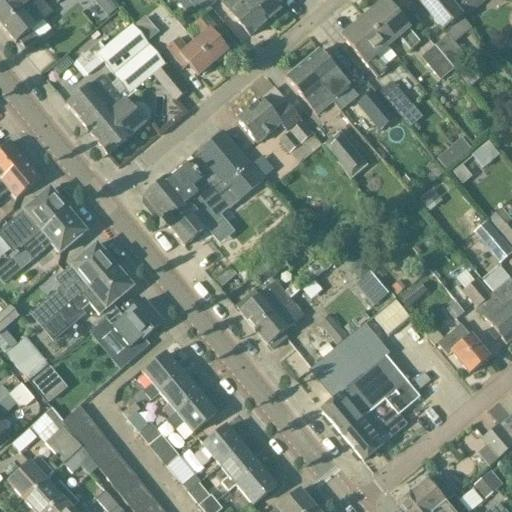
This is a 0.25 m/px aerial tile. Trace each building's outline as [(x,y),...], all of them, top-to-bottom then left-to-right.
[(0,0),(0,26),(1,28),(33,0),(0,0)] [(51,14),(38,0),(33,0),(1,28),(15,45),(18,42),(26,52),(38,41),(30,32),(51,14)] [(174,0),(189,16),(194,10),(202,19),(193,26),(203,37),(195,44),(212,65),(216,62),(218,64),(225,58),(223,56),(228,52),(219,42),(224,37),(206,17),(212,11),(202,0),(174,0)] [(203,0),(211,9),(219,3),(218,1),(219,0),(203,0)] [(221,0),(219,2),(249,38),(267,24),(246,0),(221,0)] [(246,0),(267,24),(284,10),(278,2),(280,0),(246,0)] [(415,0),(443,33),(461,18),(456,12),(445,0),(415,0)] [(445,0),(456,12),(470,0),(487,0),(488,1),(489,0),(445,0)] [(419,44),(408,31),(384,1),(362,19),(387,49),(398,39),(409,53),(419,44)] [(152,40),(160,34),(147,17),(139,23),(152,40)] [(387,49),(362,19),(341,37),(365,67),(377,81),(387,72),(375,58),(387,49)] [(117,81),(111,85),(104,76),(67,107),(88,132),(125,101),(124,101),(152,77),(153,77),(167,66),(133,25),(104,49),(99,43),(76,63),(88,77),(103,65),(117,81)] [(434,48),(453,71),(467,60),(454,44),(446,37),(434,47),(434,48)] [(195,44),(188,50),(178,39),(165,50),(182,71),(188,66),(197,77),(202,74),(203,76),(211,70),(209,68),(212,65),(195,44)] [(440,82),(453,71),(434,48),(421,59),(440,82)] [(319,52),(302,66),(333,103),(350,89),(319,52)] [(188,92),(167,66),(153,77),(174,103),(188,92)] [(333,103),(302,66),(286,81),(317,117),(333,103)] [(411,106),(392,84),(378,95),(397,118),(411,106)] [(259,103),(248,112),(245,109),(242,109),(236,114),(236,117),(238,120),(237,121),(257,146),(280,127),(286,134),(301,121),(274,89),(259,102),(259,103)] [(366,93),(358,99),(373,117),(381,110),(366,93)] [(125,101),(88,132),(108,157),(145,126),(150,122),(151,114),(144,106),(136,105),(131,109),(125,101)] [(511,116),(511,101),(497,113),(504,123),(511,116)] [(313,136),(303,123),(279,143),(289,156),(313,136)] [(223,133),(180,167),(142,198),(163,223),(200,192),(201,193),(207,188),(217,199),(253,169),(223,133)] [(368,167),(339,134),(322,148),(350,182),(368,167)] [(447,168),(471,147),(463,138),(439,158),(447,168)] [(9,144),(0,152),(0,184),(2,183),(25,162),(9,144)] [(0,184),(0,200),(3,198),(0,194),(7,188),(18,201),(41,181),(25,162),(2,183),(0,184)] [(265,182),(263,180),(253,169),(217,199),(229,212),(265,182)] [(21,216),(0,233),(0,244),(12,259),(42,234),(68,213),(48,189),(19,214),(21,216)] [(200,192),(163,223),(184,248),(221,217),(201,193),(200,192)] [(511,222),(501,210),(488,221),(511,249),(511,222)] [(42,234),(12,259),(22,270),(46,250),(47,251),(52,246),(61,256),(86,235),(68,213),(42,234)] [(335,265),(310,234),(296,218),(285,228),(305,251),(306,250),(317,263),(301,275),(309,285),(335,265)] [(511,253),(492,230),(479,241),(499,265),(511,253)] [(289,267),(279,254),(276,256),(263,238),(237,258),(238,260),(229,267),(239,280),(249,273),(261,288),(289,267)] [(55,281),(61,288),(29,315),(40,328),(114,268),(96,247),(71,268),(55,281)] [(132,289),(114,268),(40,328),(53,344),(86,317),(81,311),(89,305),(98,317),(132,289)] [(511,319),(492,295),(493,295),(478,278),(461,292),(475,309),(475,310),(492,331),(487,334),(495,344),(500,340),(505,347),(511,341),(511,319)] [(511,283),(510,281),(493,295),(492,295),(511,319),(511,283)] [(275,284),(258,299),(253,293),(235,308),(239,314),(253,331),(290,301),(275,284)] [(407,311),(427,294),(419,284),(398,301),(407,311)] [(453,298),(443,286),(434,293),(445,306),(437,311),(448,325),(455,319),(457,321),(467,313),(454,297),(453,298)] [(303,318),(290,301),(253,331),(267,348),(268,347),(272,353),(287,340),(283,335),(303,318)] [(144,303),(111,330),(129,352),(142,341),(143,342),(162,326),(144,303)] [(374,321),(389,338),(410,320),(395,303),(374,321)] [(0,315),(0,335),(19,320),(9,308),(0,315)] [(335,341),(345,331),(331,316),(320,326),(335,341)] [(488,361),(470,338),(460,326),(437,345),(447,357),(450,354),(468,377),(488,361)] [(419,400),(385,359),(384,359),(360,330),(348,339),(337,348),(309,372),(333,401),(320,412),(363,463),(390,440),(391,440),(407,427),(399,417),(419,400)] [(47,365),(26,340),(6,356),(27,381),(47,365)] [(144,376),(151,386),(142,394),(150,404),(159,395),(183,376),(167,357),(144,376)] [(47,365),(27,381),(28,382),(31,380),(43,394),(58,382),(46,368),(48,366),(47,365)] [(183,376),(159,395),(169,407),(162,412),(169,421),(166,423),(167,423),(199,396),(183,376)] [(10,396),(0,404),(0,411),(4,416),(16,406),(18,408),(26,408),(34,401),(21,386),(10,396)] [(0,404),(10,396),(1,387),(0,388),(0,404)] [(206,405),(199,396),(167,423),(174,432),(183,424),(192,436),(216,416),(215,415),(218,412),(218,409),(214,403),(209,402),(206,405)] [(134,405),(122,415),(128,422),(140,411),(134,405)] [(79,408),(61,424),(61,425),(69,435),(88,420),(79,408)] [(61,424),(53,415),(50,412),(30,430),(63,466),(80,449),(77,446),(69,435),(61,425),(61,424)] [(511,416),(498,427),(511,444),(511,416)] [(96,430),(88,420),(69,435),(77,446),(96,430)] [(144,441),(156,431),(151,424),(138,435),(144,441)] [(511,449),(511,444),(498,427),(480,442),(497,462),(511,449)] [(105,440),(96,430),(77,446),(80,449),(86,456),(105,440)] [(219,468),(242,449),(226,430),(203,448),(219,468)] [(162,438),(156,431),(144,441),(150,448),(162,438)] [(13,447),(19,454),(27,447),(26,446),(33,439),(28,433),(13,447)] [(112,449),(105,440),(86,456),(93,465),(112,449)] [(93,465),(86,456),(80,449),(63,466),(71,475),(79,468),(88,477),(97,469),(93,465)] [(121,460),(112,449),(93,465),(97,469),(102,475),(121,460)] [(258,468),(242,449),(219,468),(228,479),(221,485),(228,494),(235,487),(258,468)] [(200,484),(194,477),(178,458),(166,468),(188,494),(200,484)] [(38,459),(32,465),(31,464),(9,484),(25,501),(46,481),(57,471),(50,463),(46,467),(38,459)] [(121,460),(102,475),(111,486),(129,471),(121,460)] [(258,468),(235,487),(253,509),(276,490),(258,468)] [(137,481),(129,471),(111,486),(119,496),(137,481)] [(502,487),(491,473),(473,487),(485,501),(502,487)] [(435,474),(426,482),(397,505),(403,511),(435,511),(454,497),(435,474)] [(54,489),(46,481),(25,501),(34,511),(49,511),(68,494),(59,484),(54,489)] [(137,481),(119,496),(127,506),(145,491),(137,481)] [(139,511),(153,501),(145,491),(127,506),(131,511),(139,511)] [(299,492),(276,511),(313,511),(315,511),(299,492)] [(121,511),(105,493),(96,501),(104,511),(121,511)] [(78,505),(68,494),(49,511),(85,511),(83,511),(74,511),(72,510),(78,505)] [(201,511),(205,511),(216,504),(211,497),(198,508),(201,511)] [(465,511),(454,497),(435,511),(465,511)] [(153,501),(139,511),(159,511),(161,511),(153,501)]
